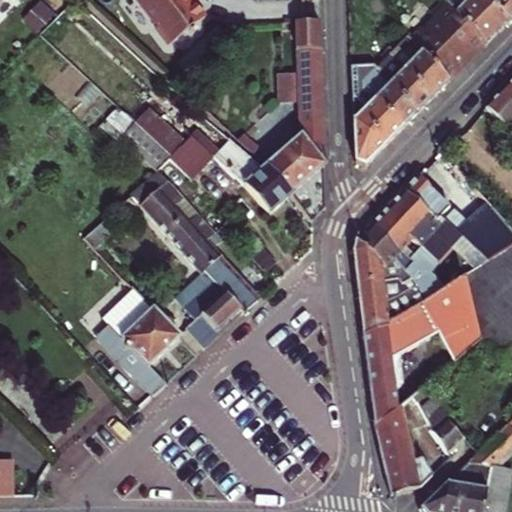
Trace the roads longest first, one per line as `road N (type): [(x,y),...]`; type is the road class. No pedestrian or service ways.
road 1 (residential): [(352,208),(333,257),(358,446),(352,511)]
road 2 (residential): [(511,44),(352,208)]
road 3 (residential): [(331,0),(340,171),(352,208)]
